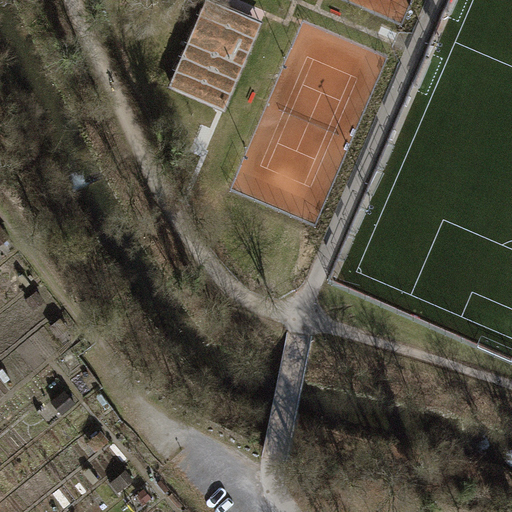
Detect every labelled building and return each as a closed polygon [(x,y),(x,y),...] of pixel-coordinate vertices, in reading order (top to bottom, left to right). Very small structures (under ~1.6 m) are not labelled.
[(244,38),(192,18),(160,89),(211,112),(244,38)] [(19,249),(0,223),(0,245),(8,256),(19,249)] [(77,402),(65,387),(50,399),(62,414),(77,402)] [(107,438),(101,430),(90,437),(98,446),(107,438)] [(136,480),(126,466),(109,479),(120,493),(136,480)] [(151,497),(142,484),(126,496),(136,509),(151,497)] [(0,511),(15,511),(7,501),(0,506),(0,511)]
